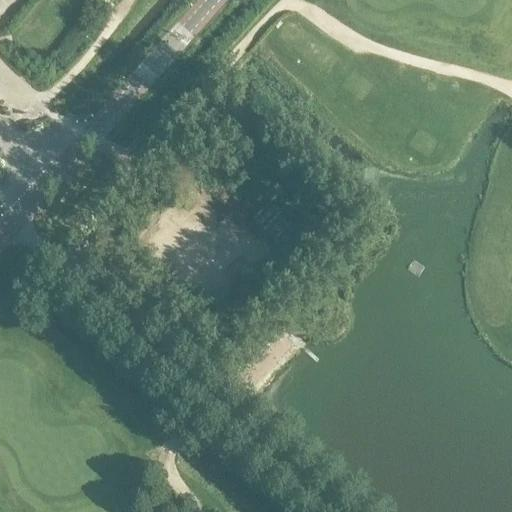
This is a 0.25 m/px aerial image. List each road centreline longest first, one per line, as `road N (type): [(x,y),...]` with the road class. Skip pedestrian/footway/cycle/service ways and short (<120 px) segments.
road 1 (tertiary): [(0,235),(210,0)]
road 2 (track): [(282,333),(167,451),(164,466),(198,511)]
